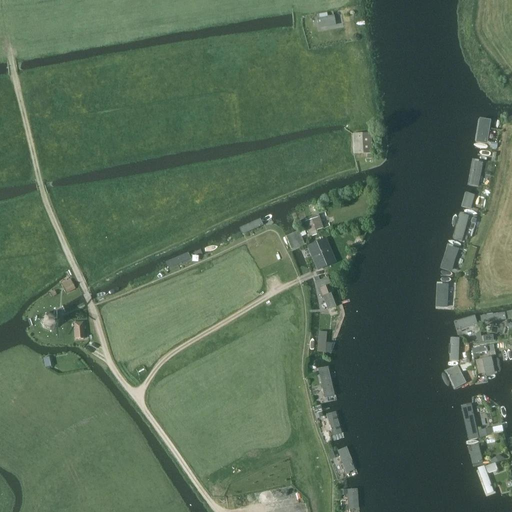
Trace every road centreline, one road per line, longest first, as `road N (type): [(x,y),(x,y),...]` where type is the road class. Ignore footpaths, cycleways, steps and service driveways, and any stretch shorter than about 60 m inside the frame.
road 1 (track): [(220,511),(107,358),(42,193),(6,33),(0,34)]
road 2 (track): [(253,39),(15,80)]
road 3 (track): [(311,274),(177,350),(138,400)]
road 4 (track): [(6,33),(205,0)]
